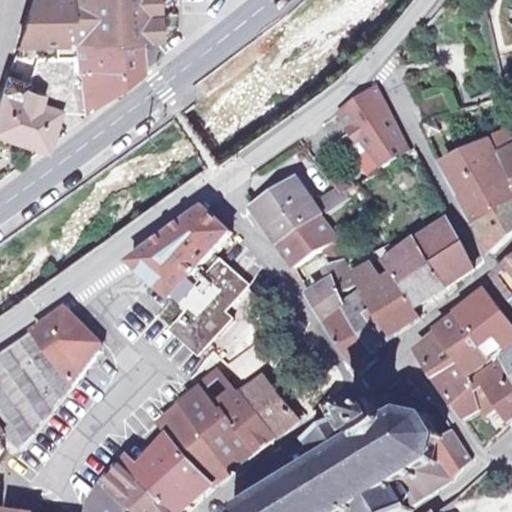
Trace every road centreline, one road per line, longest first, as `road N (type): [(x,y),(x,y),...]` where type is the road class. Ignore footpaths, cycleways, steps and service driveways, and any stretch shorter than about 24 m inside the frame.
road 1 (secondary): [(0,204),(275,0)]
road 2 (residential): [(61,293),(121,361),(126,381),(54,470),(61,493)]
road 3 (residential): [(373,60),(485,274)]
road 4 (residential): [(353,384),(219,184)]
road 5 (residential): [(219,184),(373,60)]
road 6 (residential): [(61,293),(219,184)]
road 7 (residential): [(353,384),(216,511)]
road 8 (residential): [(479,462),(405,350)]
